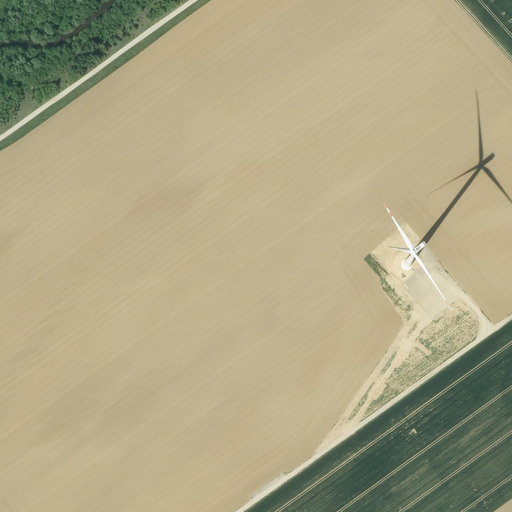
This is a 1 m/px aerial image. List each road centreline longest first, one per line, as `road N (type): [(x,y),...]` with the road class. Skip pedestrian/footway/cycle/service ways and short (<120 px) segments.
road 1 (track): [(243,511),(511,316)]
road 2 (track): [(209,0),(0,149)]
